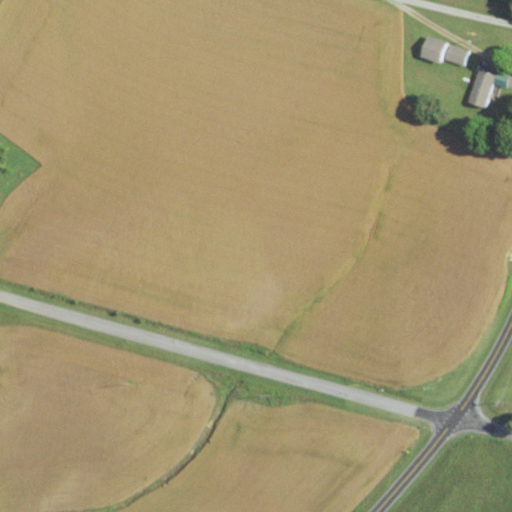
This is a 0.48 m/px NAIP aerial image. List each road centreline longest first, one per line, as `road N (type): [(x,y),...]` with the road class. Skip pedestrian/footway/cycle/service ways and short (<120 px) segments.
road 1 (residential): [(511,434),(415,415),(0,293)]
road 2 (residential): [(374,511),(450,421),(511,319)]
